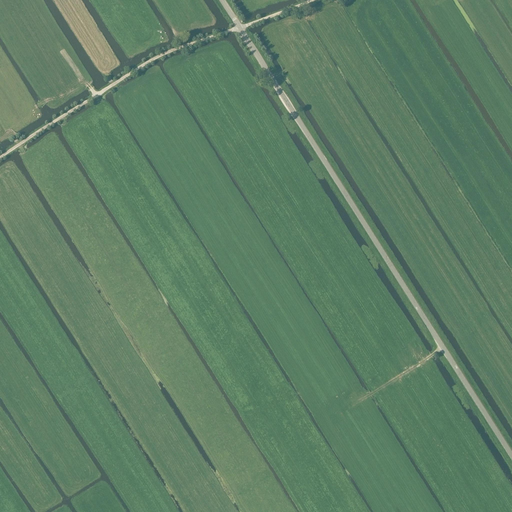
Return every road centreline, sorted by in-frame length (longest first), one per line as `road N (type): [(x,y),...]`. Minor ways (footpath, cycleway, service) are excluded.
road 1 (unclassified): [(511,457),(220,0)]
road 2 (track): [(0,157),(155,57),(314,0)]
